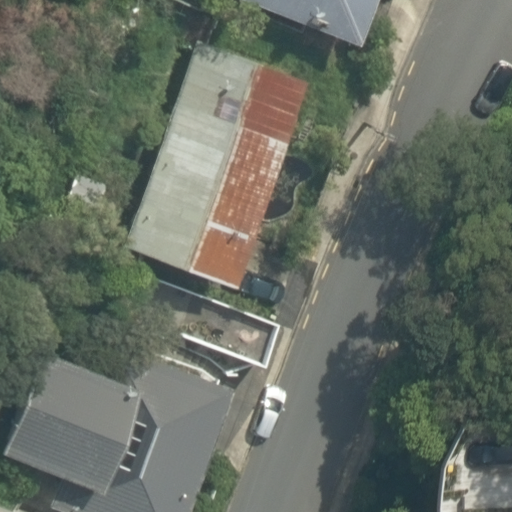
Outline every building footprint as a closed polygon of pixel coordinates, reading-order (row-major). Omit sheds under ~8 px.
[(243,0),(348,41),(364,0),(243,0)] [(116,242),(222,282),(298,78),(192,39),(116,242)] [(91,210),(100,181),(73,172),(64,201),(91,210)] [(177,332),(255,360),(270,320),(192,292),(177,332)] [(44,502),(69,511),(170,511),(219,383),(106,340),(95,370),(36,347),(0,440),(0,450),(56,472),(44,502)] [(25,511),(0,502),(0,511),(25,511)]
